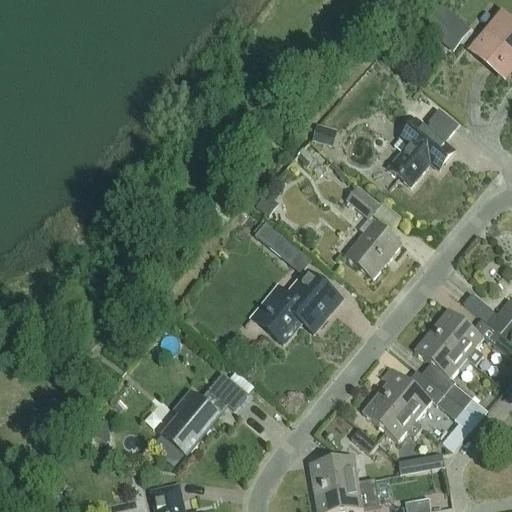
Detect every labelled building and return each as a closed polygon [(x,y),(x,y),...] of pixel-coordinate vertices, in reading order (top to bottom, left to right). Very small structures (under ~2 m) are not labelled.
[(504,82),(511,72),(511,26),(503,19),(472,56),(504,82)] [(428,129),(425,132),(415,124),(399,143),(408,150),(388,174),(409,191),(428,167),(438,175),(454,156),(444,147),(458,130),(437,114),(426,128),(428,129)] [(337,135),(317,129),(313,146),(333,151),(337,135)] [(381,211),(359,192),(347,207),(369,225),(381,211)] [(372,283),(400,249),(374,228),(346,262),(372,283)] [(282,241),(266,229),(255,242),(271,254),(282,241)] [(314,338),(342,304),(308,275),(288,299),(278,291),(251,323),(283,349),(301,327),(314,338)] [(483,325),(504,342),(511,332),(511,306),(509,305),(497,319),(472,298),(464,309),(483,325)] [(484,343),(449,313),(432,333),(467,363),(471,365),(476,370),(485,360),(476,352),(484,343)] [(467,363),(432,333),(415,354),(437,372),(428,383),(465,413),(472,404),(454,390),(455,389),(449,384),(467,363)] [(511,363),(511,348),(504,342),(498,337),(489,348),(511,365),(511,363)] [(388,387),(380,396),(415,425),(432,405),(437,409),(438,408),(456,424),(465,413),(428,383),(417,374),(408,385),(392,371),(383,382),(388,387)] [(223,378),(202,404),(190,394),(174,414),(180,419),(162,440),(187,460),(228,409),(235,415),(248,399),(223,378)] [(415,425),(380,396),(363,416),(398,445),(406,436),(415,444),(423,433),(414,426),(415,425)] [(370,458),(378,448),(360,432),(342,454),(348,459),(358,447),(370,458)] [(314,494),(359,486),(354,459),(310,467),(314,494)] [(400,481),(445,474),(442,460),(398,468),(400,481)] [(317,511),(362,511),(359,486),(314,494),(317,511)] [(183,511),(178,490),(152,496),(155,511),(183,511)] [(406,507),(406,511),(430,511),(430,503),(406,507)]
